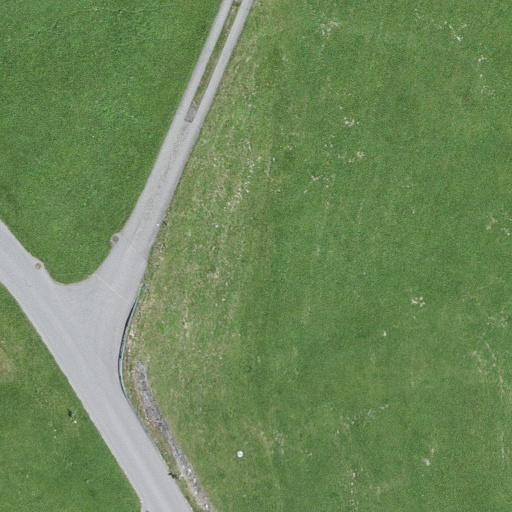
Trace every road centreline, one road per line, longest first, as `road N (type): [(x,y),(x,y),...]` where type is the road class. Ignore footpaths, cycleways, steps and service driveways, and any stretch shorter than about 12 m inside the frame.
road 1 (track): [(78,343),(118,293),(240,0)]
road 2 (track): [(78,343),(171,511)]
